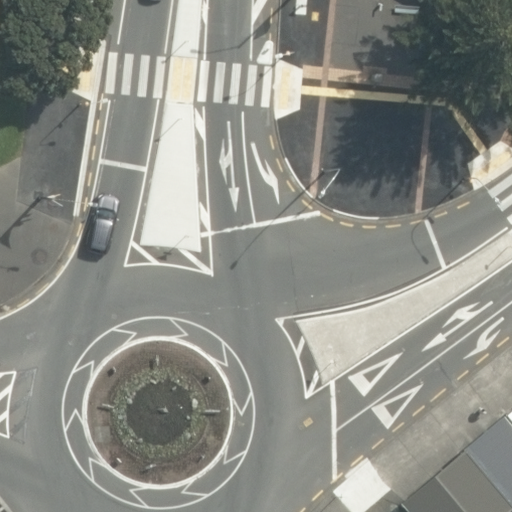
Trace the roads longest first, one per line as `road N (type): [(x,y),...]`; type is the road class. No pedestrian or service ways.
road 1 (secondary): [(172,290),(188,0)]
road 2 (unclassified): [(285,409),(511,249)]
road 3 (secondary): [(45,402),(51,371),(85,320),(111,302),(172,290)]
road 4 (secondary): [(172,290),(207,297),(264,341),(285,409)]
road 5 (secondary): [(104,511),(62,472),(45,402)]
road 6 (secondary): [(285,409),(271,465),(227,511)]
